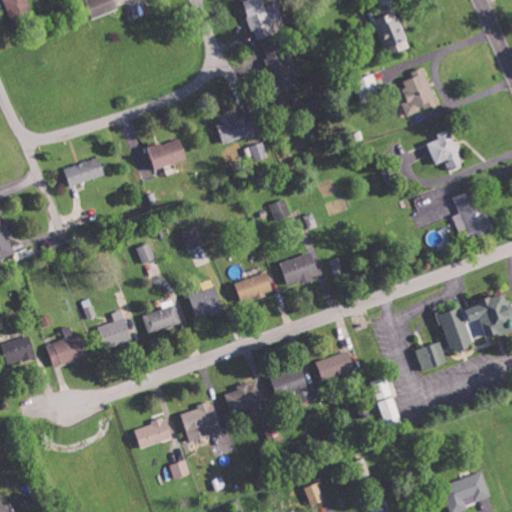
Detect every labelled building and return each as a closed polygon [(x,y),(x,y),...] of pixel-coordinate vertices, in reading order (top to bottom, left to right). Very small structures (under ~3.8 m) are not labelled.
[(6,0),(14,24),(33,19),(27,0),(6,0)] [(119,9),(115,0),(87,0),(93,17),(119,9)] [(402,18),(392,21),(390,15),(377,19),(389,54),(411,47),(402,18)] [(264,46),(278,93),(296,87),(282,40),(264,46)] [(415,77),(403,81),(410,100),(404,102),(409,115),(424,109),(423,109),(439,103),(425,66),(413,71),(415,77)] [(383,97),(375,73),(356,78),(363,103),(383,97)] [(219,121),(226,142),(259,130),(252,111),(231,118),(231,117),(219,121)] [(429,142),(438,164),(449,159),(452,169),(466,164),(451,128),(438,133),(440,138),(429,142)] [(153,168),(188,159),(182,137),(148,147),(153,168)] [(255,160),(268,157),(264,141),(251,145),(255,160)] [(107,174),(102,156),(66,167),(72,185),(107,174)] [(493,230),(477,188),(455,196),(472,238),(493,230)] [(271,203),(276,218),(291,214),(287,198),(271,203)] [(310,229),(319,225),(314,212),(305,216),(310,229)] [(0,259),(17,252),(0,213),(0,259)] [(183,231),(189,249),(205,244),(199,226),(183,231)] [(138,248),(145,263),(158,257),(151,242),(138,248)] [(321,275),(314,251),(282,261),(289,285),(321,275)] [(345,273),(341,257),(330,260),(334,276),(345,273)] [(275,291),(268,271),(236,283),(244,302),(275,291)] [(225,310),(216,285),(190,295),(198,316),(211,312),(212,315),(225,310)] [(511,331),(511,316),(505,294),(470,305),(475,320),(485,317),(491,338),(511,331)] [(143,315),(150,333),(183,321),(176,303),(143,315)] [(442,313),(455,353),(475,346),(462,307),(442,313)] [(103,340),(109,338),(112,347),(134,339),(127,317),(99,326),(103,340)] [(56,366),(91,354),(83,332),(75,334),(72,324),(64,327),(67,338),(49,344),(56,366)] [(9,364),(38,356),(32,335),(3,343),(9,364)] [(418,347),(423,369),(447,364),(442,342),(418,347)] [(318,359),(323,379),(356,370),(351,351),(318,359)] [(274,376),(279,394),(294,390),(297,403),(321,397),(318,384),(309,386),(304,368),(274,376)] [(227,393),(234,415),(264,406),(256,380),(237,386),(238,390),(227,393)] [(380,402),(387,425),(403,419),(395,396),(380,402)] [(222,433),(214,400),(197,404),(198,409),(183,413),(190,440),(222,433)] [(143,448),(175,436),(167,417),(136,429),(143,448)] [(272,442),(282,438),(277,426),(268,429),(272,442)] [(171,464),(175,478),(192,473),(188,459),(171,464)] [(452,480),(454,486),(445,489),(451,511),(459,511),(469,509),(465,498),(474,495),(476,501),(492,496),(484,471),(452,480)] [(227,486),(222,475),(211,480),(215,490),(227,486)] [(306,486),(311,505),(326,501),(321,482),(306,486)] [(0,511),(10,511),(0,489),(0,511)]
